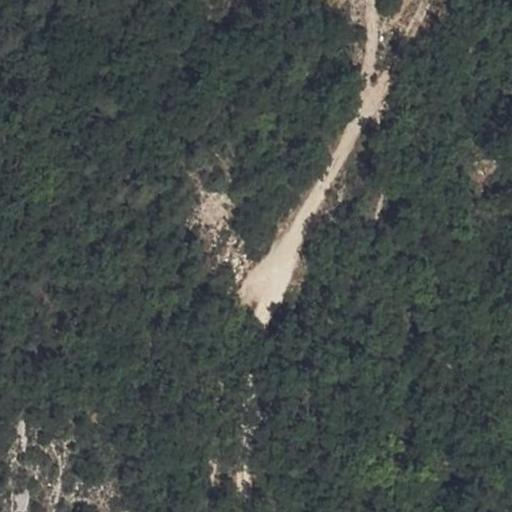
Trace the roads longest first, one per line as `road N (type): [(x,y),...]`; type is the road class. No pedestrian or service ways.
road 1 (track): [(246,511),(262,299),(429,0)]
road 2 (track): [(262,299),(232,333),(196,511)]
